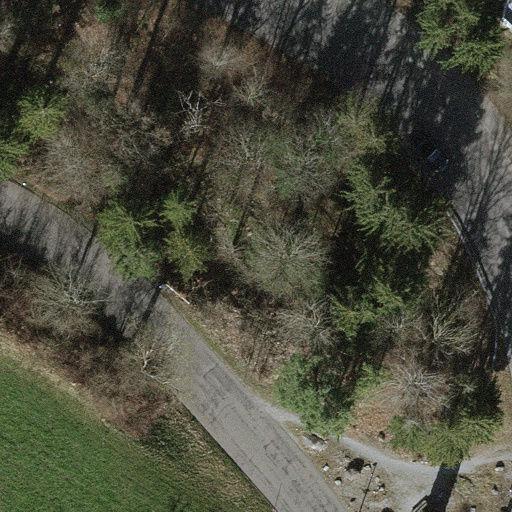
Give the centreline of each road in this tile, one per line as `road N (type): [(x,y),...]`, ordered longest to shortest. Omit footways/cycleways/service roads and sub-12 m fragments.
road 1 (unclassified): [(315,511),(143,308),(62,240),(0,207)]
road 2 (secondary): [(272,0),(322,25),(402,86),(482,184),(511,237)]
